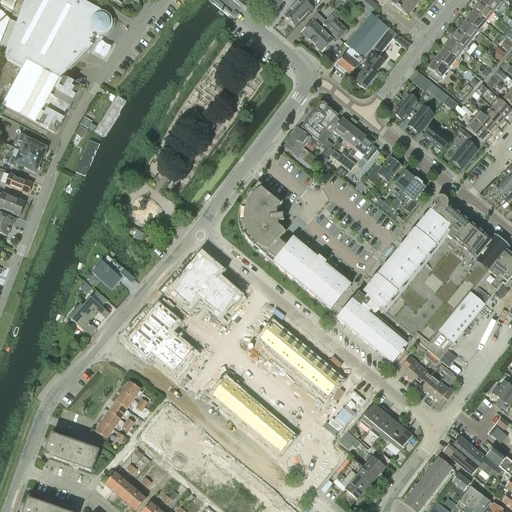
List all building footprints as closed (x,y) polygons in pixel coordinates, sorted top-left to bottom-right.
[(101,11),(80,0),(26,0),(5,59),(23,69),(3,106),(40,126),(55,135),(80,88),(70,82),(66,83),(64,76),(94,45),(91,44),(92,42),(93,43),(96,37),(95,36),(96,35),(97,35),(99,36),(101,36),(103,36),(105,35),(107,34),(109,33),(110,32),(112,30),(112,28),(113,28),(113,26),(113,24),(113,22),(112,20),(111,18),(110,16),(109,15),(107,14),(105,13),(101,12),(101,11)] [(265,0),(276,11),(286,0),(265,0)] [(295,28),(312,10),(301,0),(284,17),(295,28)] [(355,0),(354,2),(370,15),(377,7),(368,0),(355,0)] [(392,0),(390,3),(409,19),(423,0),(392,0)] [(494,15),(505,1),(504,0),(483,0),(480,4),(494,15)] [(486,24),(494,15),(480,4),(473,13),(486,24)] [(0,48),(10,20),(0,10),(0,48)] [(465,22),(479,33),(486,24),(473,13),(465,22)] [(331,16),(325,22),(317,15),(311,22),(313,23),(302,35),(313,45),(324,33),(335,21),(331,16)] [(371,15),(346,46),(351,50),(350,52),(356,57),(359,59),(362,62),(370,52),(388,30),(371,15)] [(335,44),(347,32),(335,21),(324,33),(313,45),(322,53),(333,42),(335,44)] [(471,43),(479,33),(465,22),(458,32),(471,43)] [(366,69),(355,83),(365,91),(377,77),(375,75),(378,72),(384,64),(378,59),(387,48),(386,48),(392,40),(397,43),(407,52),(411,46),(401,38),(401,39),(389,29),(388,30),(370,52),(371,53),(364,61),(366,62),(363,66),(366,69)] [(477,47),(471,43),(458,32),(450,41),(464,52),(470,56),(477,47)] [(450,41),(443,50),(456,61),(457,61),(459,63),(462,60),(459,58),(464,52),(450,41)] [(507,41),(502,47),(508,52),(511,46),(511,44),(509,43),(507,41)] [(497,48),(491,55),(499,61),(505,54),(497,48)] [(449,71),(456,61),(443,50),(435,60),(449,71)] [(344,72),(356,57),(350,52),(337,67),(344,72)] [(252,58),(248,55),(242,63),(246,67),(252,58)] [(362,62),(359,59),(356,57),(344,72),(350,78),(363,63),(362,62)] [(437,85),(449,71),(435,60),(427,69),(432,73),(428,77),(437,85)] [(389,62),(383,69),(389,73),(394,66),(389,62)] [(492,63),(487,69),(491,73),(496,67),(492,63)] [(481,75),(486,79),(490,74),(485,70),(481,75)] [(498,83),(500,84),(506,77),(499,71),(493,79),(498,83)] [(491,90),(498,83),(493,79),(486,86),(491,90)] [(473,89),(478,84),(474,80),(469,86),(473,89)] [(428,82),(421,90),(425,94),(432,86),(428,82)] [(432,86),(427,92),(433,97),(438,91),(432,86)] [(511,108),(511,95),(510,93),(503,101),(511,108)] [(407,94),(390,114),(403,124),(419,104),(407,94)] [(127,103),(118,98),(96,133),(105,138),(127,103)] [(448,98),(443,104),(453,112),(457,106),(448,98)] [(491,109),(504,120),(508,116),(510,117),(511,115),(511,114),(511,113),(511,112),(498,100),(491,109)] [(338,117),(327,108),(327,107),(324,104),(320,105),(317,108),(317,109),(301,129),(317,142),(327,130),(327,131),(336,118),(337,118),(338,117)] [(423,106),(406,126),(419,136),(435,116),(423,106)] [(497,128),(504,120),(491,109),(484,117),(497,128)] [(191,116),(189,118),(195,123),(201,128),(202,128),(208,133),(209,132),(210,130),(213,127),(214,125),(212,123),(208,120),(209,120),(201,114),(201,115),(195,110),(194,113),(191,116)] [(497,128),(484,117),(480,113),(473,121),(490,136),(497,128)] [(88,130),(92,123),(84,118),(80,125),(88,130)] [(341,122),(337,118),(336,118),(327,131),(332,134),(333,133),(343,141),(353,129),(343,120),(341,122)] [(483,145),(490,136),(473,121),(466,130),(472,136),(483,145)] [(432,125),(422,137),(442,154),(452,142),(432,125)] [(75,136),(82,140),(87,131),(80,128),(75,136)] [(458,132),(458,133),(469,142),(473,136),(462,128),(458,132)] [(354,149),(363,137),(353,129),(343,141),(354,149)] [(291,140),(303,149),(310,140),(298,130),(291,140)] [(26,140),(28,138),(18,133),(12,148),(42,162),(44,157),(46,156),(47,153),(47,151),(47,150),(48,150),(26,140)] [(363,137),(354,149),(364,157),(363,158),(368,161),(377,150),(373,146),(373,145),(372,144),(373,143),(369,140),(368,141),(363,137)] [(297,158),(303,149),(291,140),(284,149),(297,158)] [(90,144),(81,162),(78,170),(77,174),(79,176),(83,177),(85,176),(87,173),(99,146),(99,144),(97,142),(95,142),(93,142),(90,144)] [(451,162),(461,170),(462,168),(476,151),(466,143),(451,162)] [(14,167),(15,165),(37,174),(37,173),(39,171),(40,168),(40,166),(42,162),(12,148),(5,163),(14,167)] [(341,165),(347,158),(343,155),(337,162),(341,165)] [(347,158),(341,165),(350,172),(356,165),(347,158)] [(382,169),(378,166),(366,180),(374,187),(380,179),(388,185),(402,168),(391,159),(382,169)] [(511,165),(503,175),(506,178),(495,190),(505,200),(511,192),(511,165)] [(392,196),(397,200),(398,201),(415,181),(406,173),(395,187),(401,192),(398,195),(395,192),(392,196)] [(11,177),(7,187),(29,196),(30,194),(31,194),(32,191),(32,190),(33,185),(11,177)] [(397,200),(390,208),(396,212),(402,204),(407,197),(414,203),(417,205),(420,201),(417,198),(425,189),(421,186),(422,185),(416,180),(415,181),(398,201),(397,200)] [(286,234),(285,233),(278,227),(278,224),(284,223),(283,216),(277,217),(276,212),(283,204),(258,185),(248,198),(245,202),(242,209),(240,216),(240,224),(242,231),(245,238),(249,244),(252,247),(274,264),(287,248),(283,244),(279,241),(286,234)] [(0,194),(0,209),(21,218),(23,213),(24,213),(25,210),(24,209),(26,205),(0,194)] [(443,199),(442,199),(441,199),(440,199),(439,199),(437,200),(436,200),(435,201),(435,202),(434,203),(434,204),(434,205),(434,206),(434,207),(434,208),(362,295),(366,299),(417,342),(417,343),(440,362),(444,357),(448,353),(447,352),(502,285),(505,287),(509,281),(511,282),(511,256),(506,251),(509,248),(494,236),(490,241),(467,223),(448,206),(448,205),(447,204),(447,203),(447,202),(446,202),(446,201),(445,201),(445,200),(444,200),(443,199)] [(379,200),(375,205),(385,214),(390,208),(379,200)] [(399,216),(390,208),(385,214),(394,221),(397,218),(397,217),(399,216)] [(0,234),(9,238),(11,232),(15,221),(0,214),(0,234)] [(400,226),(403,222),(397,217),(397,218),(394,221),(400,226)] [(318,260),(293,240),(287,248),(274,264),(332,311),(351,287),(325,266),(327,264),(319,258),(318,260)] [(202,258),(172,294),(190,309),(198,299),(224,321),(241,301),(216,279),(220,273),(202,258)] [(102,263),(92,274),(111,291),(121,279),(102,263)] [(124,270),(120,275),(131,284),(135,279),(124,270)] [(85,284),(80,291),(86,296),(92,290),(85,284)] [(494,297),(501,302),(508,293),(502,287),(494,297)] [(366,299),(362,295),(361,296),(358,294),(337,320),(395,368),(416,343),(417,343),(417,342),(366,299)] [(110,314),(91,298),(80,311),(77,309),(74,313),(76,315),(72,320),(91,337),(97,329),(88,322),(97,312),(106,319),(110,314)] [(159,310),(129,345),(147,360),(151,355),(177,377),(194,356),(173,338),(168,334),(176,325),(159,310)] [(273,326),(261,341),(268,347),(269,347),(281,333),(273,326)] [(268,347),(266,350),(281,363),(296,345),(281,333),(269,347),(268,347)] [(296,345),(281,363),(295,375),(310,357),(296,345)] [(444,357),(452,364),(456,359),(448,353),(444,357)] [(310,357),(295,375),(310,387),(325,370),(310,357)] [(440,362),(448,369),(452,364),(444,357),(440,362)] [(410,358),(401,369),(406,374),(403,377),(412,385),(424,371),(415,364),(416,363),(410,358)] [(53,366),(60,371),(65,366),(58,360),(53,366)] [(325,370),(310,387),(325,400),(340,383),(325,370)] [(421,391),(432,377),(424,371),(412,385),(421,391)] [(432,377),(421,391),(429,398),(440,384),(432,377)] [(123,393),(134,401),(141,390),(130,382),(123,393)] [(226,382),(214,396),(222,403),(233,389),(226,382)] [(497,387),(491,394),(494,396),(500,401),(495,406),(498,409),(511,390),(511,388),(505,383),(504,382),(499,388),(497,387)] [(447,402),(455,393),(450,388),(448,391),(440,384),(429,398),(437,405),(443,398),(447,402)] [(233,389),(222,403),(229,409),(241,395),(233,389)] [(511,390),(498,409),(500,411),(505,405),(511,409),(511,407),(511,390)] [(127,411),(134,401),(123,393),(116,403),(127,411)] [(241,395),(229,409),(236,415),(248,401),(241,395)] [(139,404),(145,408),(148,404),(142,400),(139,404)] [(248,401),(236,415),(244,421),(255,408),(248,401)] [(120,421),(127,411),(116,403),(109,413),(120,421)] [(142,413),(145,408),(139,404),(136,409),(142,413)] [(366,411),(357,422),(360,424),(369,432),(379,420),(380,421),(385,415),(385,416),(388,413),(382,408),(380,411),(374,407),(369,413),(366,411)] [(255,408),(244,421),(251,428),(263,414),(255,408)] [(114,431),(120,421),(109,413),(102,423),(114,431)] [(263,414),(251,428),(258,434),(270,420),(263,414)] [(391,420),(385,416),(385,415),(380,421),(379,420),(369,432),(379,439),(380,437),(381,437),(389,428),(391,430),(395,424),(396,424),(398,421),(393,417),(391,420)] [(502,419),(498,425),(505,431),(509,426),(502,419)] [(125,424),(131,428),(134,424),(128,420),(125,424)] [(270,420),(258,434),(266,440),(277,426),(270,420)] [(107,441),(114,431),(102,423),(95,434),(107,441)] [(128,433),(131,428),(125,424),(122,429),(128,433)] [(401,429),(396,424),(395,424),(391,430),(389,428),(381,437),(391,445),(397,438),(398,439),(399,438),(401,439),(406,433),(407,433),(409,430),(404,426),(401,429)] [(277,426),(266,440),(273,446),(285,432),(277,426)] [(353,428),(349,433),(353,437),(357,432),(353,428)] [(498,429),(492,436),(501,444),(507,437),(498,429)] [(285,432),(273,446),(281,453),(292,439),(285,432)] [(413,438),(407,433),(406,433),(401,439),(399,438),(398,439),(397,438),(391,445),(400,453),(413,438)] [(118,434),(116,438),(122,443),(125,438),(118,434)] [(348,434),(344,439),(353,446),(357,442),(348,434)] [(99,454),(56,439),(52,437),(49,444),(46,443),(44,448),(47,449),(45,457),(92,474),(99,454)] [(461,438),(453,447),(473,463),(475,460),(476,461),(481,455),(461,438)] [(341,442),(340,444),(349,451),(353,446),(344,439),(341,442)] [(473,463),(453,447),(451,445),(444,453),(473,476),(479,469),(480,470),(488,461),(481,455),(476,461),(475,460),(473,463)] [(489,455),(486,458),(492,462),(499,468),(506,459),(494,449),(489,455)] [(382,455),(379,460),(388,467),(391,463),(382,455)] [(364,470),(376,480),(386,469),(370,456),(366,461),(369,464),(364,469),(364,470)] [(438,459),(403,505),(413,511),(420,511),(452,470),(438,459)] [(499,468),(511,478),(511,463),(506,459),(499,468)] [(364,470),(364,469),(354,460),(344,472),(336,481),(347,490),(345,491),(358,502),(367,491),(376,480),(364,470)] [(488,461),(480,470),(490,478),(493,475),(497,478),(498,477),(502,472),(491,463),(488,461)] [(113,493),(123,481),(115,474),(105,486),(113,493)] [(461,496),(468,487),(470,485),(458,475),(452,484),(448,489),(459,498),(461,496)] [(121,499),(131,487),(123,481),(113,493),(121,499)] [(511,493),(505,488),(501,485),(498,489),(507,496),(502,503),(511,510),(511,493)] [(129,506),(139,494),(131,487),(121,499),(129,506)] [(455,508),(453,511),(454,511),(457,511),(458,511),(462,506),(465,508),(476,494),(470,489),(457,505),(456,507),(455,508)] [(139,494),(129,506),(136,511),(137,511),(147,500),(139,494)] [(473,511),(483,499),(476,494),(465,508),(462,511),(473,511)] [(473,511),(483,511),(485,510),(490,504),(483,499),(473,511)] [(436,503),(429,511),(452,511),(453,511),(455,508),(456,507),(447,500),(442,507),(436,503)] [(57,511),(56,511),(29,501),(26,508),(23,507),(21,511),(57,511)]
